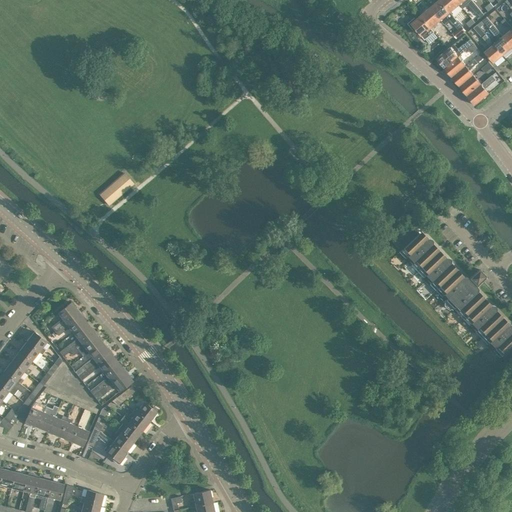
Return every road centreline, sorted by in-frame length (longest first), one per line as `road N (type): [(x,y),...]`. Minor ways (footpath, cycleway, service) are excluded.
road 1 (secondary): [(189,416),(115,311),(62,257)]
road 2 (residential): [(476,121),(370,18),(382,0)]
road 3 (residential): [(130,486),(0,441)]
road 4 (residential): [(437,511),(465,466),(511,417)]
